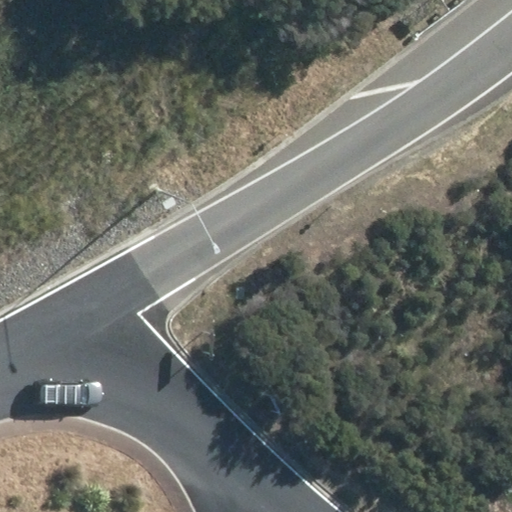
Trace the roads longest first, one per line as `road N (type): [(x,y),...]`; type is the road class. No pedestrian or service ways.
road 1 (motorway): [(8,359),(292,206),(425,122),(511,54)]
road 2 (secondary): [(8,359),(45,355),(125,369),(199,418),(241,478)]
